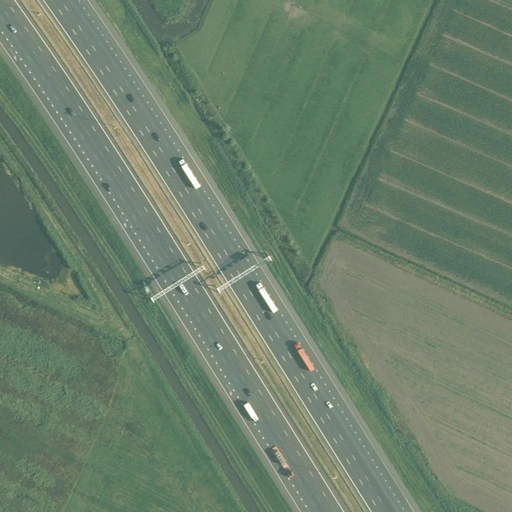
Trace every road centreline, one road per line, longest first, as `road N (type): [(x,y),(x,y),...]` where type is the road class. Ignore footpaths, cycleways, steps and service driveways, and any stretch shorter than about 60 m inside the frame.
road 1 (motorway): [(387,511),(59,0)]
road 2 (motorway): [(0,6),(325,511)]
